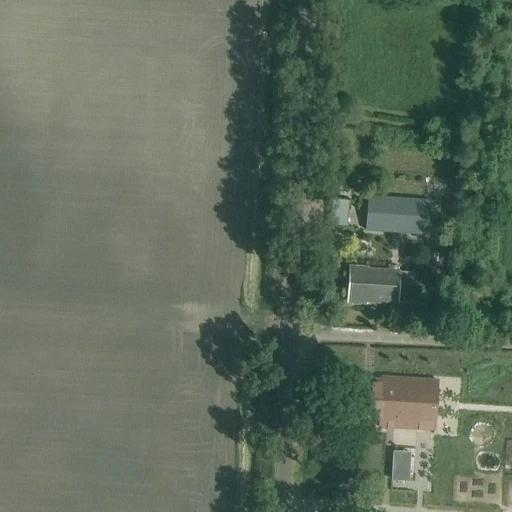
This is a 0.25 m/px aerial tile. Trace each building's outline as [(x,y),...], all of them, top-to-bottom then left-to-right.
[(405,187),(405,196),(429,196),(429,187),(405,187)] [(449,201),(448,216),(459,216),(460,202),(465,202),(466,189),(456,188),(455,201),(449,201)] [(366,232),(427,237),(428,234),(440,234),(442,204),(431,203),(431,200),(368,196),(366,232)] [(332,201),(330,219),(346,221),(348,202),(332,201)] [(400,273),(400,271),(368,269),(368,267),(350,266),(348,303),(368,304),(368,303),(399,305),(399,303),(412,304),(414,273),(400,273)] [(439,353),(407,351),(406,379),(382,377),(382,386),(348,384),(346,417),(376,419),(376,428),(409,430),(409,443),(392,442),(389,502),(421,504),(421,506),(441,508),(441,497),(499,500),(501,463),(511,463),(511,371),(474,370),(474,379),(457,378),(456,395),(437,394),(439,353)]
